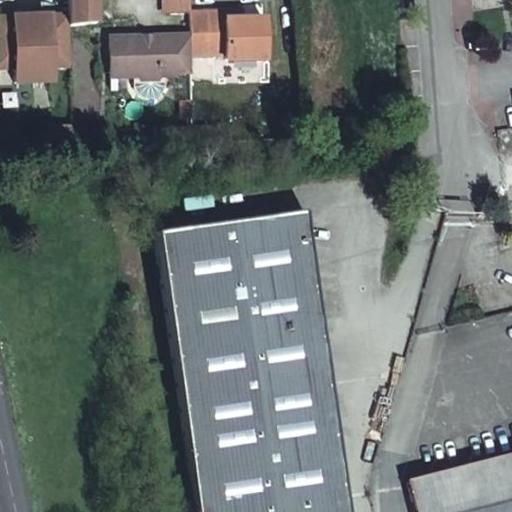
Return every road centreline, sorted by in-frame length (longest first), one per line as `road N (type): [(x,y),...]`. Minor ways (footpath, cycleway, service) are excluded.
road 1 (unknown): [(458,146),(447,154),(365,446),(360,511)]
road 2 (residential): [(441,0),(462,164)]
